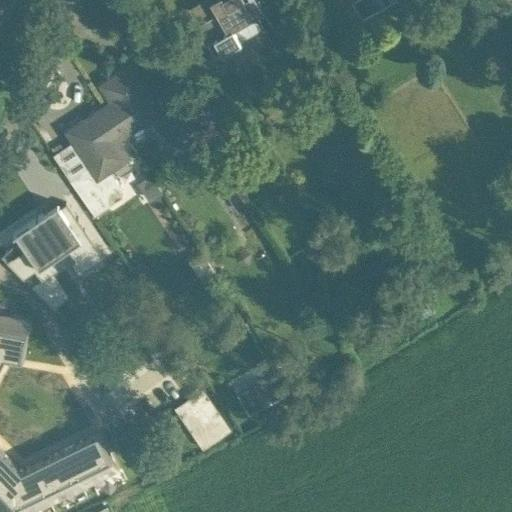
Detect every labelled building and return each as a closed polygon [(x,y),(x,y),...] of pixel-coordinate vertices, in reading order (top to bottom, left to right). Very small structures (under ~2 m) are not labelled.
[(274,26),(258,0),(200,0),(188,7),(197,23),(194,25),(205,43),(213,39),(221,53),(241,42),(233,28),(257,15),(294,76),(300,73),(299,72),(310,66),(300,49),(312,41),(296,13),(274,26)] [(131,63),(100,83),(113,102),(106,107),(125,135),(148,119),(165,145),(199,122),(176,87),(156,100),(131,63)] [(118,139),(125,135),(106,107),(84,121),(83,119),(66,130),(90,165),(70,179),(95,214),(126,193),(110,169),(129,156),(118,139)] [(259,165),(256,147),(231,151),(234,174),(243,173),(243,174),(254,172),(253,166),(259,165)] [(215,160),(213,184),(230,212),(250,200),(223,156),(215,160)] [(7,258),(6,259),(23,277),(35,268),(41,277),(31,284),(52,306),(53,305),(66,292),(52,271),(51,270),(45,274),(39,265),(41,264),(39,260),(49,253),(67,241),(85,267),(97,259),(98,260),(103,256),(66,202),(60,206),(48,214),(50,217),(45,221),(41,215),(43,214),(42,213),(13,233),(14,234),(16,232),(26,247),(7,258)] [(32,317),(0,311),(0,345),(5,356),(24,359),(32,317)] [(203,387),(192,395),(197,402),(208,394),(203,387)] [(208,394),(197,402),(202,410),(214,402),(208,394)] [(187,398),(175,406),(180,414),(192,405),(187,398)] [(214,402),(202,410),(207,418),(219,410),(214,402)] [(192,405),(180,414),(185,421),(197,413),(192,405)] [(219,410),(207,418),(213,426),(215,425),(225,419),(219,410)] [(197,413),(185,421),(190,429),(202,421),(197,413)] [(225,419),(215,425),(217,429),(222,435),(232,428),(225,419)] [(202,421),(190,429),(196,438),(206,431),(209,430),(202,421)] [(217,429),(209,435),(213,441),(222,435),(217,429)] [(101,430),(68,446),(87,484),(120,468),(101,430)] [(206,431),(196,438),(203,448),(213,441),(209,435),(206,431)] [(0,446),(0,463),(8,455),(0,446)] [(68,446),(37,461),(56,499),(87,484),(68,446)] [(8,455),(0,463),(0,508),(3,511),(13,511),(21,468),(8,455)] [(21,468),(13,511),(30,511),(56,499),(37,461),(21,468)]
